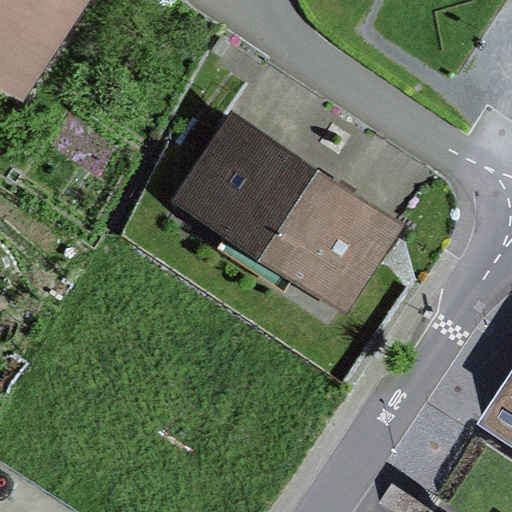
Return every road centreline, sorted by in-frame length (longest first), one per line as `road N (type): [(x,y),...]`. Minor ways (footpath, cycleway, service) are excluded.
road 1 (residential): [(511,236),(328,511)]
road 2 (residential): [(263,29),(511,183)]
